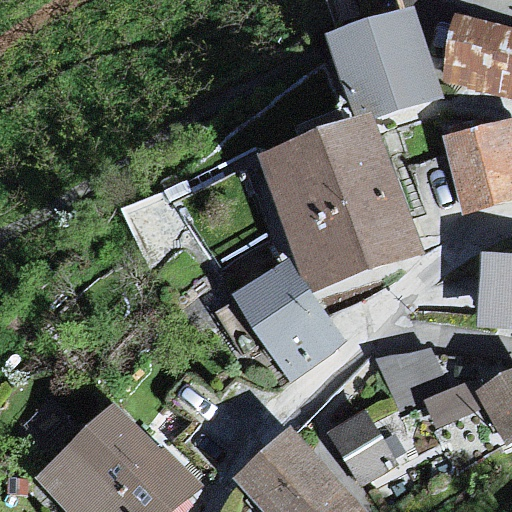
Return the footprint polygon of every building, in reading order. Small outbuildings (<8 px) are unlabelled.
[(419,9),(332,35),(358,121),(444,96),(419,9)] [(511,29),(458,16),(443,77),(511,94),(511,29)] [(378,118),(264,157),(310,291),(424,253),(378,118)] [(511,125),(445,137),(458,210),(511,200),(511,125)] [(511,258),(482,256),(475,328),(511,331),(511,258)] [(291,264),(235,299),(285,378),(337,337),(291,264)] [(431,349),(377,360),(403,413),(452,390),(431,349)] [(511,369),(472,387),(493,438),(511,430),(511,369)] [(399,464),(365,410),(330,431),(364,485),(399,464)] [(111,414),(33,495),(50,511),(180,511),(196,496),(111,414)] [(367,511),(294,430),(232,485),(255,511),(367,511)]
